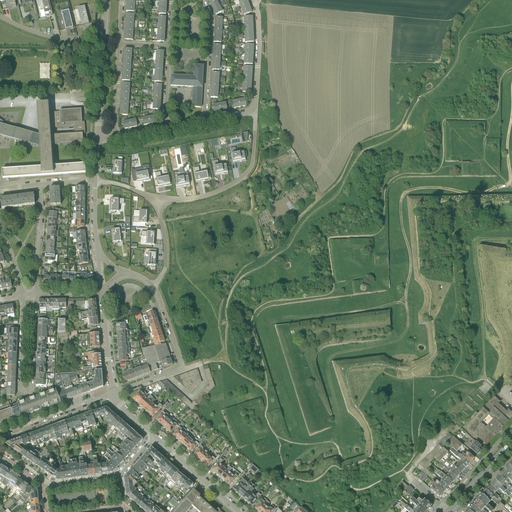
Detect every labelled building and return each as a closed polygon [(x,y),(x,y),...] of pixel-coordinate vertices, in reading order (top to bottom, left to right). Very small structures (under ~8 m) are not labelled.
[(14,0),(7,0),(9,8),(16,6),(14,0)] [(48,0),(41,0),(45,17),(53,15),(48,0)] [(213,9),(220,6),(221,5),(220,3),(218,0),(217,0),(210,4),(213,9)] [(241,9),(249,6),(247,0),(239,3),(241,9)] [(85,6),(77,8),(82,26),(89,24),(85,6)] [(216,15),(222,11),(220,6),(213,9),(216,15)] [(243,15),(251,12),(249,6),(241,9),(243,15)] [(68,10),(61,12),(66,30),(73,28),(68,10)] [(194,88),(192,107),(201,108),(203,67),(195,66),(194,77),(172,76),(171,86),(194,88)] [(34,82),(49,82),(50,72),(35,72),(34,82)] [(234,108),(240,107),(239,101),(233,102),(233,100),(229,101),(229,104),(233,103),(234,108)] [(221,111),(227,110),(226,105),(229,104),(229,101),(225,102),(225,103),(219,104),(221,111)] [(40,147),(53,146),(84,144),(83,134),(85,134),(85,122),(82,122),(81,109),(59,111),(59,112),(51,112),(51,113),(49,114),(49,104),(37,105),(39,135),(1,125),(3,122),(0,119),(0,135),(15,139),(14,141),(16,142),(17,140),(19,141),(20,148),(40,147)] [(144,125),(150,124),(149,118),(146,118),(145,116),(139,118),(140,121),(143,120),(144,125)] [(131,128),(137,127),(136,121),(140,121),(139,118),(135,118),(135,120),(130,121),(131,128)] [(3,179),(71,174),(86,173),(85,164),(54,166),(53,146),(40,147),(41,167),(2,170),(3,179)] [(239,162),(246,161),(245,157),(247,156),(246,152),(237,153),(235,148),(230,149),(233,163),(234,163),(239,162)] [(114,173),(122,174),(122,168),(122,161),(119,161),(114,160),(114,165),(114,168),(114,173)] [(228,173),(226,164),(214,167),(215,176),(228,173)] [(146,170),(134,173),(135,182),(148,179),(146,170)] [(209,180),(207,171),(195,174),(196,182),(209,180)] [(169,185),(168,176),(155,178),(157,187),(169,185)] [(190,185),(188,176),(175,179),(177,188),(190,185)] [(50,199),(51,205),(55,205),(55,206),(57,205),(61,205),(59,188),(55,188),(54,188),(49,188),(50,195),(49,195),(50,199)] [(18,206),(35,204),(34,198),(35,198),(35,197),(34,197),(34,194),(27,195),(27,194),(25,195),(24,195),(24,196),(17,196),(10,197),(9,197),(7,197),(7,198),(0,198),(1,201),(0,201),(0,202),(1,202),(1,208),(18,206)] [(119,211),(119,198),(110,198),(110,211),(119,211)] [(49,218),(57,219),(60,219),(60,216),(57,216),(58,213),(60,213),(60,209),(53,208),(53,212),(50,212),(49,218)] [(139,210),(139,223),(148,224),(148,211),(139,210)] [(121,241),(120,229),(111,230),(112,242),(121,241)] [(155,233),(147,232),(141,232),(141,237),(147,237),(146,245),(154,245),(155,233)] [(156,267),(157,254),(148,253),(147,266),(156,267)] [(48,264),(54,264),(54,262),(55,256),(46,255),(45,261),(48,261),(48,264)] [(4,280),(6,289),(12,288),(11,279),(4,280)] [(85,312),(96,311),(95,300),(89,301),(84,301),(84,299),(68,300),(69,308),(72,308),(72,305),(84,305),(85,310),(85,312)] [(14,314),(14,312),(13,308),(15,308),(15,306),(13,306),(13,305),(6,306),(7,315),(14,314)] [(86,320),(97,318),(96,311),(85,312),(81,313),(79,313),(79,320),(82,320),(86,320)] [(148,321),(157,318),(155,312),(143,316),(145,322),(148,321)] [(96,326),(98,325),(97,318),(86,320),(87,327),(90,326),(90,329),(96,329),(96,326)] [(149,327),(159,324),(157,318),(148,321),(149,327)] [(58,333),(66,332),(66,320),(58,320),(58,333)] [(117,331),(127,330),(126,324),(128,324),(128,321),(122,321),(122,324),(116,325),(117,331)] [(151,333),(161,330),(159,324),(149,327),(151,333)] [(6,335),(7,335),(17,335),(18,329),(15,329),(15,326),(9,326),(9,329),(7,328),(6,335)] [(152,339),(163,336),(161,330),(151,333),(152,333),(150,334),(152,339)] [(78,342),(100,340),(99,333),(78,335),(78,342)] [(163,336),(152,339),(154,346),(160,345),(160,343),(165,342),(163,336)] [(79,349),(100,347),(100,340),(78,342),(79,349)] [(163,368),(173,364),(166,344),(160,345),(154,346),(153,347),(149,347),(142,349),(145,356),(146,360),(145,360),(146,364),(150,373),(158,370),(156,365),(161,363),(163,368)] [(90,362),(101,361),(101,354),(97,355),(97,352),(91,352),(88,353),(88,360),(90,360),(90,362)] [(94,368),(102,367),(101,361),(90,362),(91,364),(90,364),(91,371),(94,371),(94,368)] [(144,375),(150,373),(146,364),(143,365),(141,366),(141,367),(144,375)] [(137,377),(144,375),(141,367),(134,369),(134,370),(137,377)] [(131,380),(137,377),(134,370),(133,370),(132,368),(128,370),(128,373),(131,380)] [(102,370),(90,371),(88,380),(86,381),(90,392),(103,387),(103,382),(102,370)] [(125,382),(131,380),(128,373),(122,375),(125,382)] [(76,397),(83,395),(78,379),(76,374),(68,374),(68,375),(76,397)] [(201,384),(202,382),(199,374),(197,375),(194,376),(191,377),(189,378),(186,379),(184,380),(186,382),(189,384),(191,386),(193,384),(195,382),(197,380),(201,384)] [(61,403),(68,400),(60,375),(56,375),(55,385),(56,389),(61,403)] [(68,400),(76,397),(68,375),(60,375),(68,400)] [(86,381),(85,377),(78,379),(83,395),(90,392),(86,381)] [(11,399),(11,398),(11,396),(15,396),(15,390),(7,389),(7,396),(7,397),(4,398),(5,401),(11,399)] [(42,410),(61,403),(56,389),(37,396),(32,398),(27,400),(17,404),(18,406),(22,417),(31,413),(37,411),(42,410)] [(139,404),(147,395),(150,392),(147,389),(145,393),(142,390),(141,392),(140,392),(133,399),(139,404)] [(139,404),(144,409),(155,396),(152,394),(149,397),(147,395),(139,404)] [(148,413),(155,406),(153,404),(158,398),(155,396),(144,409),(148,413)] [(464,425),(472,432),(487,445),(511,416),(511,413),(508,410),(506,412),(497,404),(499,402),(494,397),(489,402),(482,409),(478,414),(476,412),(464,425)] [(168,404),(165,408),(168,411),(172,406),(171,405),(174,402),(172,400),(168,404)] [(4,403),(0,404),(0,424),(15,419),(11,409),(11,408),(9,401),(4,403)] [(196,407),(192,403),(190,401),(186,405),(190,409),(192,411),(196,407)] [(153,417),(160,410),(162,408),(162,407),(160,404),(160,405),(157,403),(155,406),(148,413),(153,417)] [(15,419),(22,417),(18,406),(11,409),(15,419)] [(103,424),(103,423),(112,413),(107,408),(105,408),(104,416),(103,420),(102,421),(103,424)] [(102,421),(101,417),(98,410),(91,413),(97,427),(99,426),(98,423),(99,423),(99,422),(102,421)] [(157,420),(161,424),(169,415),(167,413),(168,412),(166,411),(163,412),(164,413),(157,420)] [(93,428),(97,427),(91,413),(85,415),(89,427),(92,426),(93,428)] [(107,423),(109,425),(117,417),(112,413),(103,423),(105,425),(107,423)] [(166,428),(172,421),(170,419),(173,415),(171,414),(169,415),(161,424),(166,428)] [(90,429),(89,427),(85,415),(79,417),(83,428),(85,427),(86,428),(88,430),(90,429)] [(83,431),(83,428),(79,417),(72,420),(75,429),(76,432),(79,431),(79,432),(83,431)] [(111,434),(114,430),(122,422),(117,417),(109,425),(101,435),(101,436),(102,438),(103,442),(106,439),(104,437),(109,431),(111,434)] [(77,435),(76,432),(75,429),(72,420),(65,422),(69,434),(71,438),(71,439),(75,438),(74,436),(77,435)] [(170,433),(177,425),(180,422),(180,421),(178,420),(175,423),(172,421),(166,428),(170,433)] [(65,436),(69,434),(65,422),(59,424),(63,437),(65,436)] [(115,439),(119,435),(127,426),(122,422),(114,430),(116,432),(113,437),(115,439)] [(63,438),(63,437),(59,424),(52,427),(57,441),(59,440),(61,439),(63,438)] [(178,439),(185,432),(185,431),(183,429),(185,426),(183,425),(180,428),(180,427),(175,432),(176,433),(173,435),(178,439)] [(123,439),(125,438),(131,430),(127,426),(119,435),(120,437),(123,439)] [(53,442),(57,441),(52,427),(45,429),(50,441),(50,442),(52,441),(53,442)] [(44,443),(50,441),(45,429),(39,431),(44,443)] [(126,439),(129,442),(136,434),(131,430),(125,438),(126,439)] [(187,448),(194,439),(192,437),(194,434),(197,431),(195,430),(192,433),(182,443),(187,448)] [(37,445),(44,443),(39,431),(33,434),(36,443),(37,445)] [(178,439),(182,443),(192,433),(190,431),(188,433),(188,434),(187,434),(185,432),(178,439)] [(33,444),(36,443),(33,434),(27,436),(30,444),(33,443),(33,444)] [(129,442),(136,448),(143,440),(136,434),(129,442)] [(192,452),(198,444),(199,443),(199,444),(201,441),(203,442),(208,436),(206,434),(205,435),(201,439),(200,439),(199,439),(197,441),(194,439),(187,448),(192,452)] [(27,445),(30,444),(27,436),(21,438),(23,444),(24,447),(27,446),(27,445)] [(448,443),(447,444),(452,448),(457,452),(462,446),(453,437),(451,440),(448,443)] [(21,455),(24,450),(20,448),(20,446),(23,444),(21,438),(5,444),(21,455)] [(132,452),(136,448),(129,442),(126,439),(123,443),(132,452)] [(470,442),(467,446),(477,455),(480,452),(480,451),(482,449),(480,448),(480,447),(473,440),(471,443),(470,442)] [(95,476),(94,465),(93,456),(92,452),(91,442),(84,443),(85,453),(90,452),(91,455),(91,456),(91,460),(89,460),(89,463),(87,464),(87,466),(88,476),(95,476)] [(129,456),(132,452),(123,443),(119,447),(122,450),(129,456)] [(129,456),(122,450),(120,452),(113,446),(113,447),(110,444),(108,446),(113,450),(124,460),(129,456)] [(195,454),(199,458),(207,450),(204,448),(206,446),(204,445),(203,445),(201,446),(202,447),(195,454)] [(199,458),(204,462),(211,454),(209,452),(211,449),(209,447),(207,450),(199,458)] [(21,455),(26,459),(31,451),(29,449),(28,450),(25,448),(24,450),(21,455)] [(160,464),(164,459),(155,451),(152,448),(144,456),(155,465),(157,467),(160,464)] [(451,455),(443,448),(434,458),(443,466),(449,471),(457,478),(461,473),(449,462),(446,460),(451,455)] [(470,463),(460,455),(457,452),(452,448),(450,451),(459,459),(457,461),(465,468),(470,463)] [(26,459),(32,463),(40,451),(37,449),(35,452),(32,450),(31,451),(26,459)] [(32,463),(38,466),(48,451),(49,450),(48,449),(47,451),(45,450),(43,453),(40,451),(32,463)] [(120,465),(124,460),(113,450),(111,452),(109,450),(106,453),(107,454),(120,465)] [(460,455),(470,463),(474,459),(464,450),(460,455)] [(43,471),(49,462),(47,460),(50,455),(49,454),(50,453),(48,451),(38,466),(43,471)] [(113,473),(120,465),(107,454),(104,457),(108,461),(106,463),(108,464),(113,473)] [(208,466),(215,459),(216,461),(219,457),(217,456),(218,455),(216,454),(214,456),(211,454),(204,462),(208,466)] [(95,476),(102,475),(101,463),(100,462),(98,462),(97,455),(93,456),(94,465),(95,476)] [(153,467),(155,465),(144,456),(140,460),(147,467),(149,469),(152,466),(153,467)] [(81,477),(88,476),(87,466),(87,464),(84,464),(83,457),(79,458),(80,465),(81,477)] [(212,469),(216,474),(224,464),(222,462),(225,459),(222,457),(218,462),(212,469)] [(157,476),(159,474),(169,463),(164,459),(160,464),(157,467),(155,469),(158,472),(155,474),(157,476)] [(49,474),(54,467),(52,465),(54,462),(51,460),(49,462),(43,471),(49,474)] [(68,479),(75,478),(72,460),(68,461),(69,464),(68,464),(69,466),(66,467),(68,479)] [(75,478),(81,477),(80,465),(77,465),(77,463),(76,460),(72,460),(75,478)] [(146,470),(145,469),(147,467),(140,460),(138,463),(136,466),(146,474),(147,473),(145,472),(146,470)] [(465,468),(457,461),(456,460),(454,462),(453,461),(452,463),(450,461),(449,462),(461,473),(465,468)] [(102,475),(113,473),(108,464),(104,465),(104,462),(101,463),(102,475)] [(171,466),(169,463),(159,474),(162,477),(162,476),(165,477),(173,468),(173,467),(171,465),(171,466)] [(216,474),(221,478),(230,467),(228,465),(227,467),(224,464),(216,474)] [(225,482),(233,473),(231,471),(234,468),(231,465),(230,467),(221,478),(225,482)] [(255,474),(259,470),(252,465),(248,469),(252,472),(255,474)] [(144,476),(146,474),(136,466),(132,470),(139,476),(141,474),(142,475),(144,476)] [(452,483),(457,478),(449,471),(443,466),(441,469),(447,474),(445,476),(452,483)] [(49,474),(54,478),(59,471),(54,467),(49,474)] [(58,481),(68,479),(66,467),(60,468),(60,469),(59,471),(54,478),(58,481)] [(5,468),(0,475),(0,477),(2,479),(0,480),(0,481),(2,483),(10,471),(5,468)] [(173,468),(165,477),(160,483),(163,485),(167,480),(169,482),(178,472),(173,468)] [(452,483),(445,476),(437,469),(434,472),(441,478),(439,480),(448,488),(452,483)] [(127,475),(134,481),(137,483),(141,478),(139,476),(132,470),(127,475)] [(511,477),(504,470),(499,476),(508,484),(511,482),(511,477)] [(7,486),(10,482),(15,475),(10,471),(2,483),(5,485),(5,484),(7,486)] [(174,486),(175,485),(183,477),(178,472),(169,482),(167,485),(168,487),(171,484),(174,486)] [(230,486),(236,479),(237,478),(239,480),(242,476),(240,475),(240,474),(238,472),(236,475),(234,472),(233,473),(225,482),(230,486)] [(426,477),(421,472),(417,477),(422,482),(426,477)] [(15,475),(10,482),(15,485),(19,479),(20,478),(15,475)] [(124,478),(125,482),(125,486),(126,491),(126,495),(129,498),(136,490),(134,488),(136,485),(137,484),(137,483),(134,481),(127,475),(124,478)] [(511,487),(508,484),(499,476),(495,481),(510,495),(511,496),(511,487)] [(179,491),(188,481),(183,477),(175,485),(178,487),(177,489),(179,491)] [(238,493),(246,484),(244,483),(246,480),(246,479),(245,477),(242,480),(234,489),(238,493)] [(15,485),(14,486),(16,488),(15,489),(18,491),(24,482),(24,481),(22,480),(19,479),(15,485)] [(444,492),(448,488),(439,480),(437,482),(435,480),(432,482),(444,492)] [(179,491),(184,495),(193,485),(188,481),(179,491)] [(509,496),(510,495),(495,481),(490,486),(497,491),(500,494),(502,492),(504,493),(505,492),(506,494),(509,496)] [(19,494),(22,496),(29,486),(27,484),(27,483),(25,482),(25,483),(24,482),(18,491),(20,493),(19,494)] [(408,487),(402,482),(395,490),(401,495),(404,491),(408,487)] [(439,497),(444,492),(432,482),(430,485),(432,487),(430,489),(439,497)] [(238,493),(243,497),(253,486),(251,483),(248,486),(246,484),(238,493)] [(268,491),(271,494),(277,487),(274,484),(268,491)] [(247,502),(255,493),(253,491),(256,487),(254,485),(253,486),(243,497),(247,502)] [(29,496),(30,495),(34,489),(33,489),(33,488),(32,487),(31,487),(29,486),(22,496),(27,500),(29,496)] [(129,498),(134,502),(145,490),(140,486),(136,490),(129,498)] [(413,490),(411,488),(409,486),(408,487),(404,491),(407,493),(409,495),(413,490)] [(486,490),(504,507),(505,505),(504,504),(503,503),(501,501),(502,500),(495,494),(497,491),(490,486),(486,490)] [(220,511),(218,509),(217,510),(201,496),(203,494),(197,488),(175,511),(186,511),(192,506),(198,511),(220,511)] [(134,502),(139,506),(146,498),(143,496),(147,492),(145,490),(134,502)] [(500,511),(504,507),(486,490),(482,495),(490,502),(492,500),(498,505),(496,508),(500,511)] [(252,506),(258,499),(263,493),(261,491),(261,492),(260,491),(257,494),(255,493),(247,502),(252,506)] [(32,500),(39,499),(38,495),(30,496),(31,500),(30,500),(27,501),(28,507),(30,507),(31,507),(31,503),(32,503),(32,500)] [(139,506),(144,510),(155,498),(153,495),(149,500),(146,498),(139,506)] [(145,511),(150,511),(156,506),(154,504),(155,502),(156,502),(159,499),(158,498),(160,497),(158,495),(155,498),(144,510),(145,511)] [(477,500),(489,511),(491,511),(493,510),(489,507),(492,504),(490,502),(482,495),(477,500)] [(427,511),(431,506),(422,498),(420,500),(417,497),(414,500),(427,511)] [(175,508),(179,504),(176,501),(172,498),(169,502),(175,508)] [(425,511),(427,511),(414,500),(413,498),(410,501),(416,506),(414,508),(418,511),(425,511)] [(258,511),(261,511),(268,504),(265,502),(267,500),(265,499),(264,499),(262,500),(263,501),(255,509),(258,511)] [(488,511),(489,511),(477,500),(473,505),(480,511),(488,511)] [(418,511),(414,508),(412,510),(407,506),(406,506),(402,503),(401,505),(404,508),(407,511),(408,511),(418,511)]
